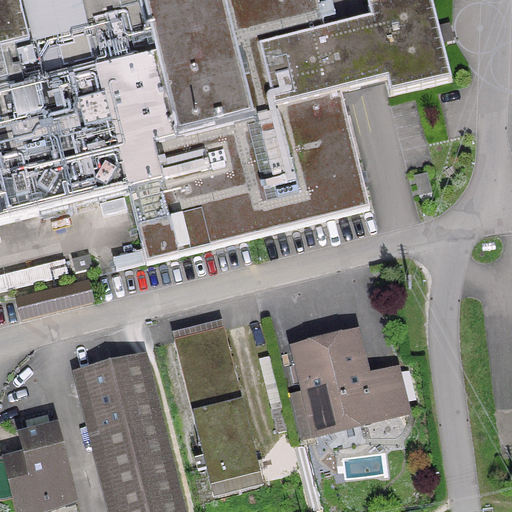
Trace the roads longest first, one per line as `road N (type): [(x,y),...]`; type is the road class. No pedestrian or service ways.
road 1 (residential): [(0,349),(451,230)]
road 2 (residential): [(451,230),(441,322),(460,508)]
road 3 (residential): [(492,220),(496,0)]
